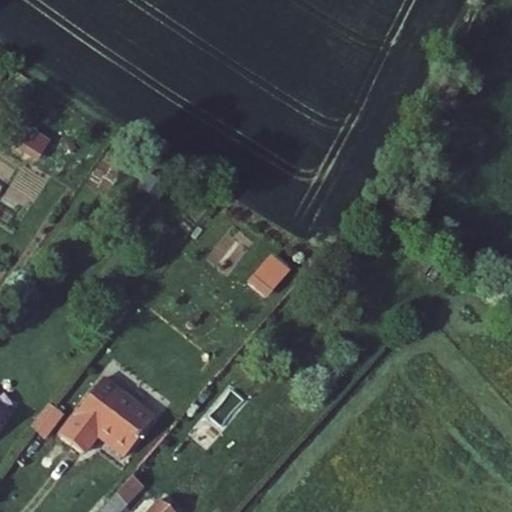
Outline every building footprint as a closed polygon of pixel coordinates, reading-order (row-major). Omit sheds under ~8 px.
[(49,148),(29,135),(18,152),(39,165),(49,148)] [(0,156),(0,190),(16,169),(0,156)] [(247,280),(267,298),(295,268),(275,250),(247,280)] [(46,387),(22,418),(26,421),(31,425),(55,393),(50,390),(46,387)] [(105,392),(65,443),(86,461),(100,443),(128,464),(155,432),(105,392)] [(0,403),(0,437),(17,415),(0,403)] [(72,423),(56,411),(38,434),(53,446),(72,423)] [(101,511),(179,511),(160,494),(148,505),(157,511),(156,511),(120,511),(136,495),(144,502),(153,492),(135,474),(101,511)]
